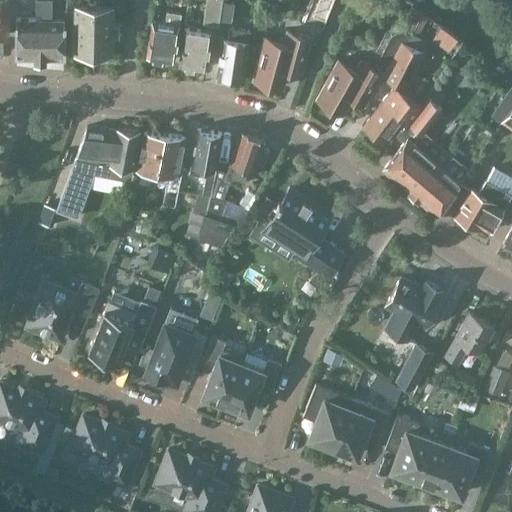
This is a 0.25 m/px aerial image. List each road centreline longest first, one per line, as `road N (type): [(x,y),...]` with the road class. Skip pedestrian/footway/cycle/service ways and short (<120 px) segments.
road 1 (residential): [(391,206),(287,129),(236,111),(0,87)]
road 2 (residential): [(257,449),(289,375),(391,206)]
road 3 (residential): [(257,449),(0,352)]
road 4 (residential): [(420,511),(257,449)]
road 5 (residential): [(511,290),(391,206)]
